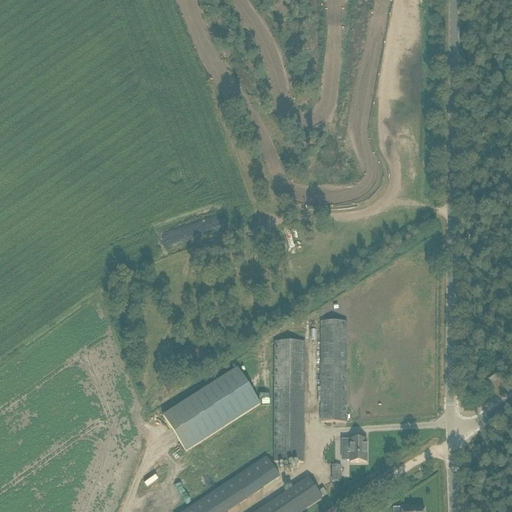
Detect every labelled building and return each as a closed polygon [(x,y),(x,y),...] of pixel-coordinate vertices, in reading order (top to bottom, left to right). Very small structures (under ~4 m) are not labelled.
[(346,322),(336,322),(321,322),(320,423),(346,423),(346,322)] [(273,463),(304,463),(305,343),(300,343),(300,342),(274,343),(273,463)] [(162,417),(185,453),(260,405),(237,370),(162,417)] [(499,379),(495,373),(486,379),(490,385),(499,379)] [(350,463),(366,463),(366,441),(350,441),(350,442),(342,442),(342,462),(350,462),(350,463)] [(184,511),(229,511),(280,479),(266,458),(184,511)] [(331,482),(341,482),(341,466),(332,466),(331,482)] [(257,511),(304,511),(323,500),(308,478),(257,511)]
